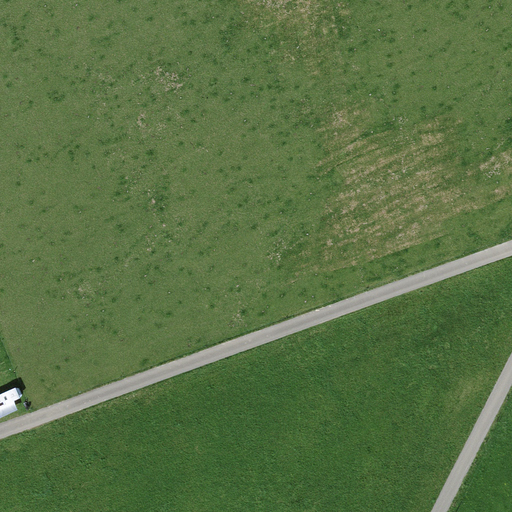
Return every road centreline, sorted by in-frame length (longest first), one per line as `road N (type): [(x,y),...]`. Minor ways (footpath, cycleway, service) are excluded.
road 1 (unclassified): [(511,258),(0,437)]
road 2 (unclassified): [(511,372),(440,511)]
